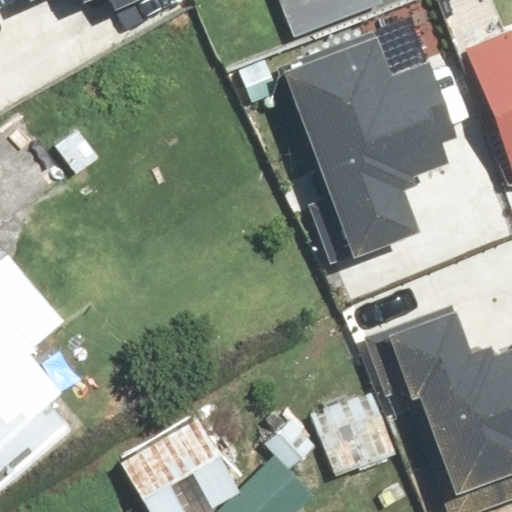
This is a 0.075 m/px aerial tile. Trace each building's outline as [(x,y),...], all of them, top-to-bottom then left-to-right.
[(4,0),(6,4),(14,0),(51,0),(56,9),(75,0),(86,0),(92,12),(118,0),(4,0)] [(266,0),(282,41),(375,7),(372,0),(266,0)] [(511,25),(445,51),(497,185),(511,179),(511,25)] [(365,33),(278,66),(356,271),(445,237),(417,164),(462,147),(423,45),(376,63),(365,33)] [(475,311),(400,338),(456,487),(511,465),(511,344),(490,352),(475,311)] [(0,488),(83,411),(0,322),(0,488)] [(370,384),(307,408),(332,474),(395,450),(370,384)] [(280,405),(253,427),(279,457),(289,469),(315,447),(280,405)] [(181,416),(103,462),(132,511),(195,511),(226,494),(181,416)] [(289,469),(279,457),(214,511),(288,511),(310,494),(289,469)]
